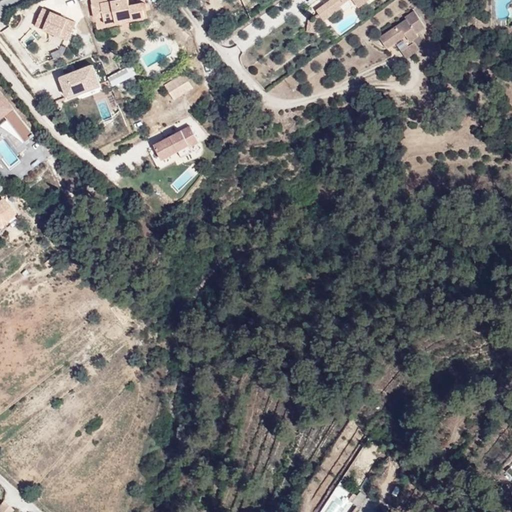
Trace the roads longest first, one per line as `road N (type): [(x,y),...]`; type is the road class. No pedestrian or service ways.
road 1 (unknown): [(179,0),(253,94),(269,102),(302,101),(396,60)]
road 2 (unknown): [(0,69),(73,151),(109,163),(140,147)]
